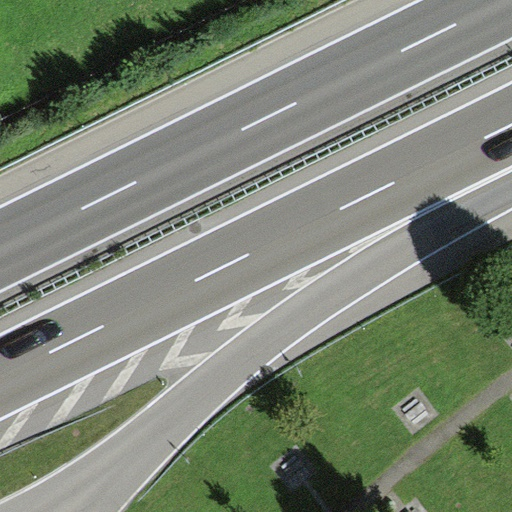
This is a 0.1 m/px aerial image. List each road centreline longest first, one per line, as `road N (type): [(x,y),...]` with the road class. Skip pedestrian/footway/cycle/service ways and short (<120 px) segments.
road 1 (motorway): [(0,377),(511,124)]
road 2 (motorway): [(504,0),(0,249)]
